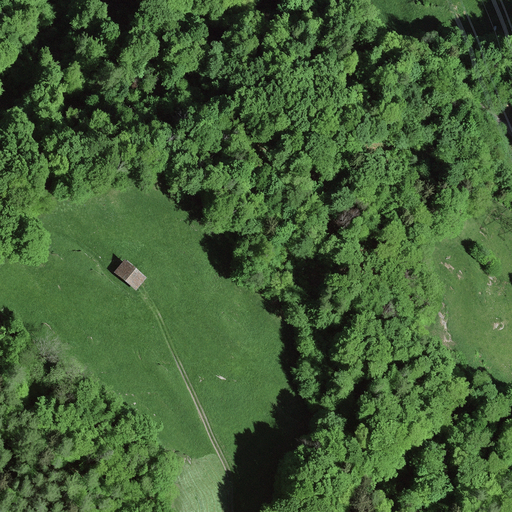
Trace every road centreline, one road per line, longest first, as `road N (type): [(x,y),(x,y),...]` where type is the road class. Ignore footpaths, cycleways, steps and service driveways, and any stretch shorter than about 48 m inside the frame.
road 1 (track): [(7,257),(15,233),(48,229),(78,243),(155,314),(228,473),(231,511)]
road 2 (track): [(326,0),(435,65),(491,110),(511,144)]
